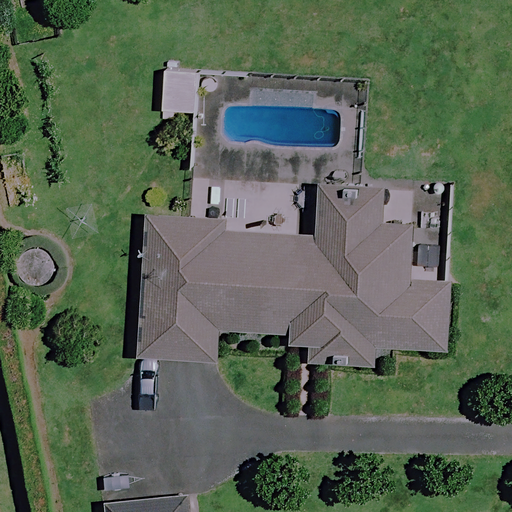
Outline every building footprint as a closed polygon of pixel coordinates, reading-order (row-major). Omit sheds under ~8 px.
[(202,70),(170,69),(169,111),(201,112),(202,70)] [(226,328),(291,332),(290,347),(314,348),(313,359),(381,363),(382,345),(453,349),(456,282),(416,280),(419,227),(385,225),(387,191),(326,188),(323,238),(229,233),(230,222),(152,218),(145,356),(225,360),(226,328)] [(26,249),(22,252),(19,255),(16,259),(14,263),(13,267),(13,272),(14,276),(15,281),(17,285),(20,288),(23,291),(27,294),(31,296),(36,297),(40,297),(45,296),(49,295),(53,293),(56,290),(59,287),(62,283),(64,279),(65,274),(65,270),(64,266),(63,261),(61,257),(58,254),(55,250),(51,248),(47,246),(43,245),(38,245),(34,246),(29,247),(26,249)] [(98,466),(88,405),(61,410),(71,470),(98,466)] [(195,511),(194,496),(110,504),(110,511),(195,511)]
